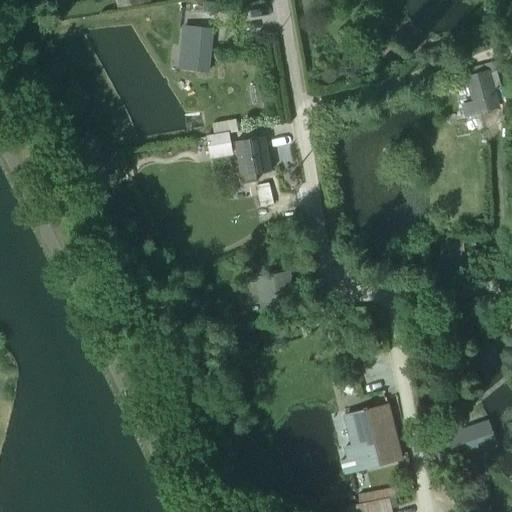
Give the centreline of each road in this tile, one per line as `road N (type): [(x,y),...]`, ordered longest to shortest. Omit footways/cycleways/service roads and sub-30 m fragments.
road 1 (unclassified): [(280,0),(325,267),(357,295),(511,290)]
road 2 (track): [(396,296),(397,354),(426,511)]
